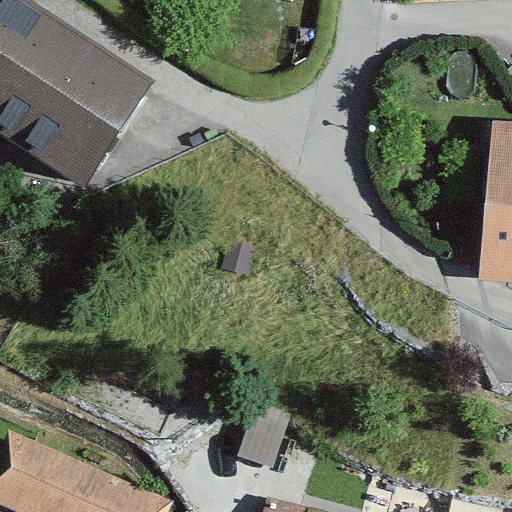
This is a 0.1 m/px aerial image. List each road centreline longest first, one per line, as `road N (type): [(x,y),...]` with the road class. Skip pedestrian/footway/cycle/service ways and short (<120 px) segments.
road 1 (residential): [(54,0),(304,167)]
road 2 (residential): [(304,167),(445,289),(511,311)]
road 3 (residential): [(360,21),(328,133),(304,167)]
road 4 (residential): [(360,21),(511,20)]
